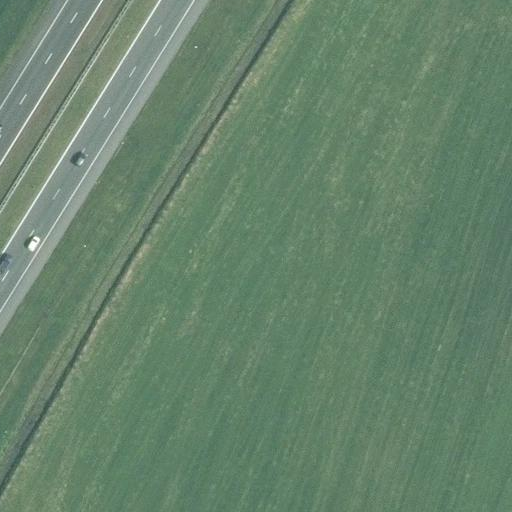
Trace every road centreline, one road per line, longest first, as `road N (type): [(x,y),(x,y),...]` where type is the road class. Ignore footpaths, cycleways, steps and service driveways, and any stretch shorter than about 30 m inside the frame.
road 1 (motorway): [(0,286),(178,0)]
road 2 (motorway): [(82,0),(0,133)]
